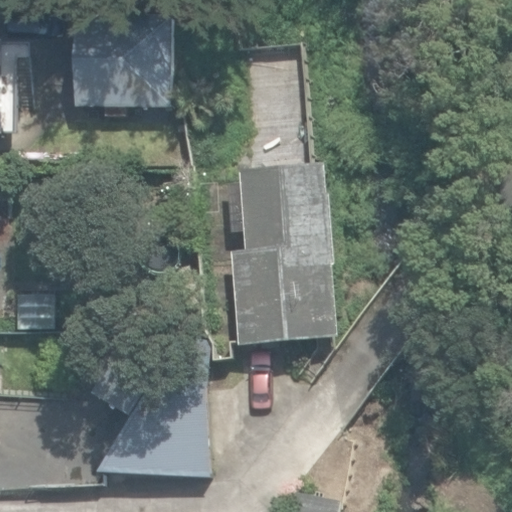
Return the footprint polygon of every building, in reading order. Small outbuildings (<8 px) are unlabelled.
[(81,108),(175,110),(177,17),(82,16),(81,108)] [(0,135),(12,136),(13,44),(0,43),(0,135)] [(239,250),(247,348),(346,339),(331,167),(246,174),(252,249),(239,250)] [(22,327),(60,328),(60,293),(22,292),(22,327)] [(213,475),(211,371),(119,367),(99,399),(136,416),(109,469),(213,475)]
